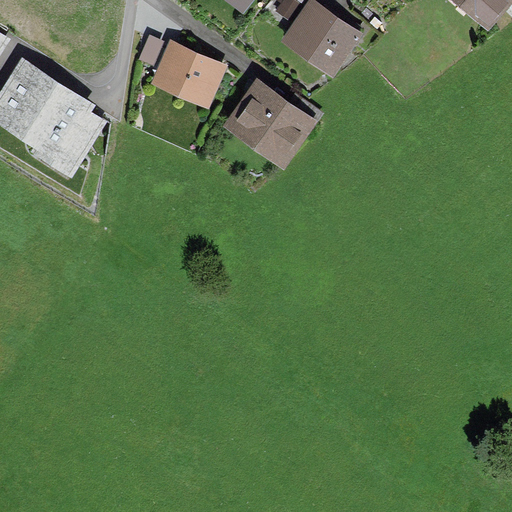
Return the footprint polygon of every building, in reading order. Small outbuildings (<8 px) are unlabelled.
[(232,0),(244,9),(251,0),(232,0)] [(297,15),(306,1),(304,0),(282,0),(279,5),(297,15)] [(511,0),(455,0),(487,29),(511,2),(511,0)] [(314,1),(286,41),(332,73),(360,34),(314,1)] [(162,38),(151,34),(141,58),(153,62),(162,38)] [(173,42),(157,81),(210,102),(226,63),(173,42)] [(24,60),(0,97),(0,116),(26,133),(58,81),(24,60)] [(260,80),(229,123),(283,162),(315,119),(260,80)] [(58,81),(26,133),(41,142),(38,148),(69,167),(99,117),(84,108),(88,100),(58,81)]
